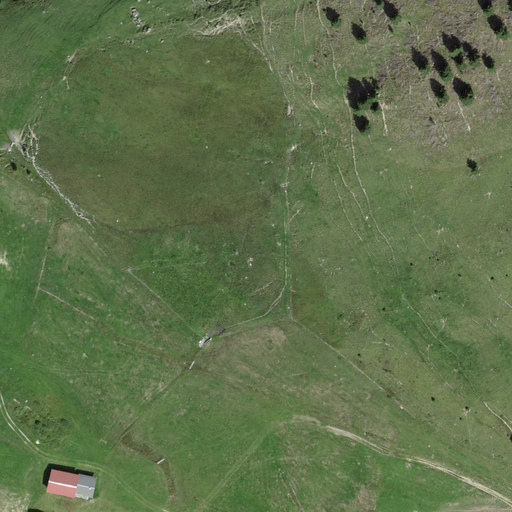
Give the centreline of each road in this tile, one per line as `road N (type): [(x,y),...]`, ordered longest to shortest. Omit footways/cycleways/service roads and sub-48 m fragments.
road 1 (track): [(511,502),(434,465),(287,419),(181,449),(153,466),(112,472)]
road 2 (track): [(112,472),(32,447),(0,408)]
